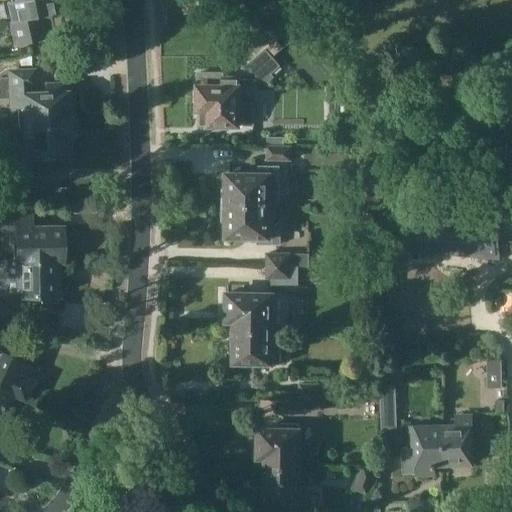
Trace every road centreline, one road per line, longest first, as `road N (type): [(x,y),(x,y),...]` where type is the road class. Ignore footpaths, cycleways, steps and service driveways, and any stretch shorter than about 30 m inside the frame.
road 1 (residential): [(130,376),(144,218),(129,0)]
road 2 (residential): [(44,511),(78,479),(130,376)]
road 3 (residential): [(203,511),(130,376)]
